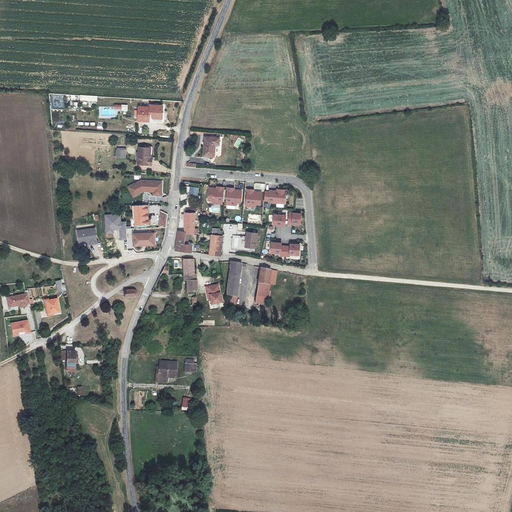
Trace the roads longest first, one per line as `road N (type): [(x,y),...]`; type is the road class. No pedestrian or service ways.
road 1 (tertiary): [(135,511),(123,366),(152,278)]
road 2 (residential): [(178,172),(306,184),(314,273)]
road 3 (track): [(307,273),(511,289)]
road 4 (tertiary): [(178,172),(192,92),(228,0)]
road 5 (unclassified): [(163,254),(234,257),(307,273)]
